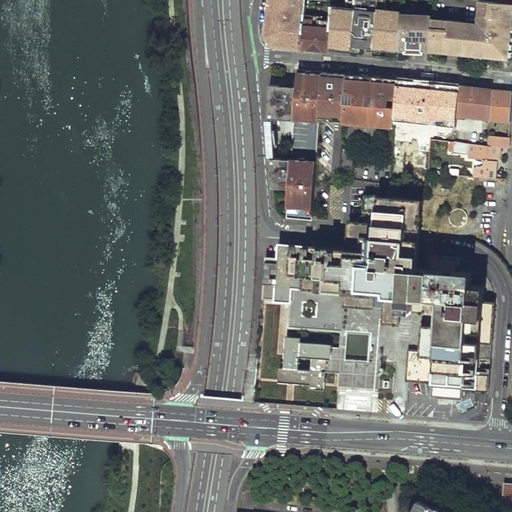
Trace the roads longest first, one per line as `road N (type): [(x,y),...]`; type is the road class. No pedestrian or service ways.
road 1 (residential): [(496,447),(506,294),(492,265),(463,248),(268,232),(252,55)]
road 2 (primary): [(212,511),(245,273),(231,0)]
road 3 (primary): [(210,8),(228,207),(222,325),(192,511)]
road 4 (primary): [(210,8),(199,33),(212,198),(206,348),(196,385),(169,418)]
road 5 (residential): [(252,55),(511,79)]
road 6 (secondary): [(268,428),(496,447)]
road 7 (secondary): [(0,404),(169,418)]
